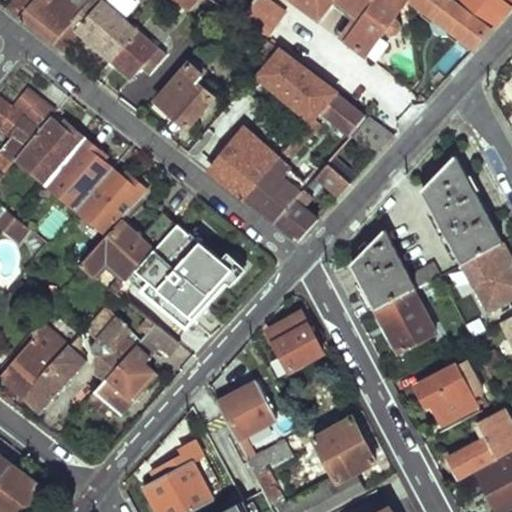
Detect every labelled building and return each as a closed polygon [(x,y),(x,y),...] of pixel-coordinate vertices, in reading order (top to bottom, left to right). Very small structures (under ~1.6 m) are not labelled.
[(70,0),(68,3),(64,0),(11,0),(6,7),(54,45),(70,26),(91,0),(70,0)] [(139,29),(103,0),(91,0),(70,26),(78,33),(111,61),(139,29)] [(199,0),(173,0),(190,12),(199,0)] [(289,12),(271,0),(258,0),(245,19),(272,37),(289,12)] [(293,0),(319,20),(334,0),(338,0),(366,20),(361,26),(356,22),(349,31),(353,36),(349,42),(367,55),(386,31),(390,35),(397,36),(402,29),(400,21),(395,18),(409,0),(412,0),(475,47),(493,26),(459,1),(457,0),(293,0)] [(511,0),(459,0),(459,1),(493,26),(511,4),(511,0)] [(78,33),(70,26),(54,45),(63,52),(78,33)] [(139,29),(111,61),(132,80),(169,39),(164,34),(156,43),(139,29)] [(340,92),(280,46),(256,79),(316,122),(324,113),(340,92)] [(190,64),(159,101),(188,127),(213,97),(199,84),(204,76),(190,64)] [(368,113),(340,92),(324,113),(352,134),(368,113)] [(0,128),(13,139),(2,153),(0,150),(0,169),(4,173),(17,159),(41,130),(29,121),(0,96),(0,128)] [(45,103),(29,121),(41,130),(54,114),(56,111),(45,103)] [(41,130),(17,159),(49,184),(85,139),(54,114),(41,130)] [(377,156),(395,135),(375,119),(358,141),(377,156)] [(281,159),(246,129),(209,170),(244,200),(281,159)] [(85,139),(49,184),(80,209),(116,164),(85,139)] [(424,191),(465,265),(504,244),(456,156),(424,191)] [(281,159),(244,200),(275,222),(308,185),(281,159)] [(330,161),(318,175),(340,195),(353,182),(330,161)] [(116,164),(80,209),(110,233),(121,221),(149,190),(116,164)] [(308,185),(275,222),(299,242),(337,199),(313,179),(308,185)] [(0,223),(14,233),(23,222),(19,220),(9,211),(0,223)] [(110,233),(83,264),(87,268),(95,274),(107,261),(123,274),(112,288),(118,292),(136,271),(177,225),(164,213),(142,238),(121,221),(110,233)] [(189,235),(178,225),(177,225),(136,271),(149,282),(140,291),(150,299),(184,330),(228,282),(232,285),(244,272),(229,259),(224,265),(204,246),(209,240),(196,228),(189,235)] [(352,266),(377,311),(417,290),(419,289),(412,277),(385,230),(352,266)] [(464,266),(490,314),(511,301),(511,269),(511,267),(511,257),(504,244),(465,265),(464,266)] [(426,269),(434,281),(443,276),(436,264),(426,269)] [(412,277),(419,289),(434,281),(426,269),(412,277)] [(377,311),(401,353),(440,333),(417,290),(377,311)] [(132,325),(107,304),(88,325),(87,327),(98,338),(92,345),(91,348),(91,349),(92,351),(93,352),(95,354),(97,355),(109,355),(128,333),(126,332),(132,325)] [(270,327),(292,369),(326,352),(304,309),(270,327)] [(35,339),(2,378),(24,397),(71,345),(77,338),(69,332),(51,352),(44,346),(55,332),(44,322),(34,333),(35,339)] [(108,378),(97,390),(106,399),(122,413),(158,373),(146,363),(151,356),(150,355),(161,343),(173,352),(180,343),(157,324),(139,343),(108,378)] [(139,343),(128,333),(109,355),(97,355),(100,371),(108,378),(139,343)] [(71,345),(24,397),(43,411),(89,361),(87,359),(71,345)] [(486,394),(468,361),(459,365),(419,387),(429,407),(434,404),(448,430),(483,412),(476,399),(486,394)] [(219,401),(237,434),(238,436),(278,414),(259,379),(219,401)] [(97,390),(89,399),(98,408),(106,399),(97,390)] [(493,407),(486,394),(476,399),(483,412),(493,407)] [(488,438),(452,458),(462,478),(511,451),(511,418),(508,410),(482,425),(488,438)] [(336,476),(285,502),(267,466),(259,450),(248,456),(258,475),(272,501),(277,511),(325,511),(365,491),(355,473),(377,460),(354,417),(315,437),(336,476)] [(259,450),(267,466),(295,452),(286,435),(259,450)] [(146,484),(154,500),(149,502),(154,511),(190,511),(216,499),(213,493),(218,490),(209,471),(201,457),(205,455),(198,440),(183,448),(186,454),(155,470),(159,477),(146,484)] [(0,508),(5,511),(22,511),(44,484),(15,462),(11,463),(0,454),(0,508)] [(511,457),(481,474),(500,511),(506,511),(511,509),(511,457)] [(245,499),(220,511),(261,511),(255,500),(247,504),(245,499)]
